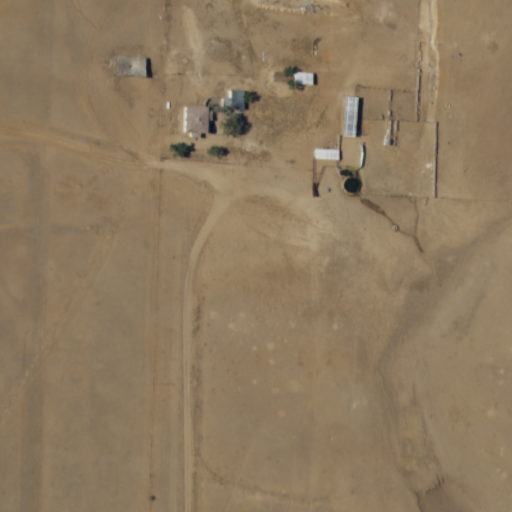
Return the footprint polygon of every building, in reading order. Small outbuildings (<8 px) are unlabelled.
[(141,58),(114,58),(114,78),(141,78),(141,58)] [(282,76),(273,74),(271,82),(281,84),(282,76)] [(306,86),(306,75),(289,75),(289,85),(306,86)] [(220,113),(240,113),(240,92),(227,92),(227,100),(220,100),(220,113)] [(339,138),(350,138),(350,99),(339,99),(339,138)] [(182,136),(204,136),(204,108),(182,108),(182,136)] [(364,167),(366,145),(358,144),(356,166),(364,167)]
